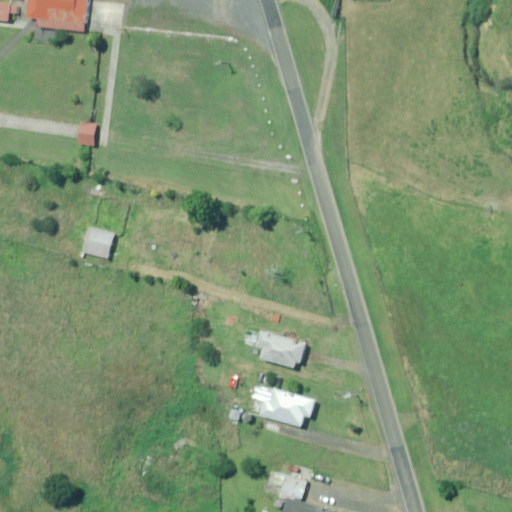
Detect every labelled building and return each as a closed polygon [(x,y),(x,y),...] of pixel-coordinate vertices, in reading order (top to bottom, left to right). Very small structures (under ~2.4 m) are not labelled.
[(94,0),(33,0),(32,19),(44,19),(43,28),(92,32),(94,0)] [(0,2),(0,20),(16,22),(17,14),(21,14),(22,4),(0,2)] [(103,124),(94,123),(86,122),(83,144),(100,146),(103,124)] [(121,233),(95,227),(89,253),(115,259),(121,233)] [(267,330),(267,332),(252,327),(248,342),(263,346),(262,348),(268,350),(265,359),(301,370),(303,362),(307,363),(313,343),(267,330)] [(266,416),(310,427),(312,419),(318,421),(323,400),(262,385),(258,398),(262,399),(260,410),(267,412),(266,416)] [(309,502),(316,475),(293,469),(295,462),(278,457),(274,471),(283,474),(280,484),(288,487),(286,496),(285,498),(282,497),(280,507),(289,510),(290,503),(293,504),(291,511),(342,511),(343,511),(309,502)]
